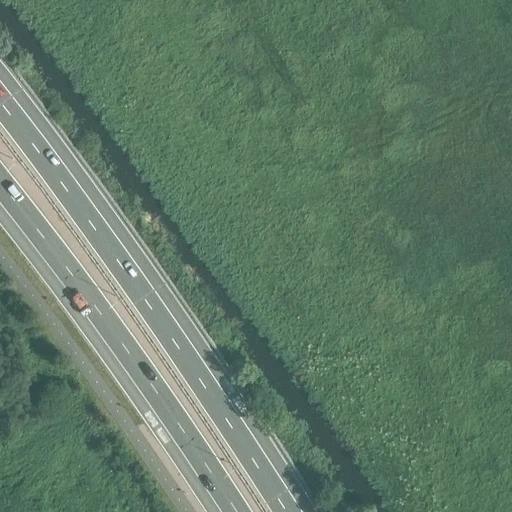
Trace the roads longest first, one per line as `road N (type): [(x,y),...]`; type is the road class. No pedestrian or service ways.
road 1 (primary): [(286,511),(0,102)]
road 2 (primary): [(0,182),(237,511)]
